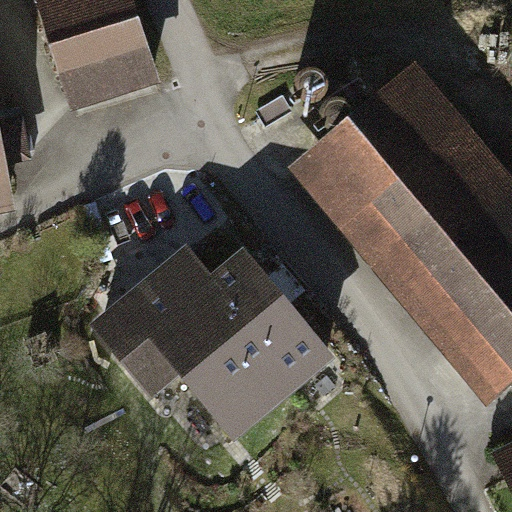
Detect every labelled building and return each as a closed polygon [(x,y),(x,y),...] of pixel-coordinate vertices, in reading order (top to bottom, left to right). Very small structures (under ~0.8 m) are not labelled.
[(127,0),(32,0),(74,119),(159,90),(127,0)] [(432,96),(318,188),(502,413),(511,404),(511,193),(505,185),(432,96)] [(0,205),(13,203),(0,135),(0,205)] [(308,411),(225,304),(199,271),(100,348),(182,453),(195,443),(219,473),(243,454),(247,458),(308,411)] [(350,379),(267,272),(225,304),(308,411),(350,379)]
